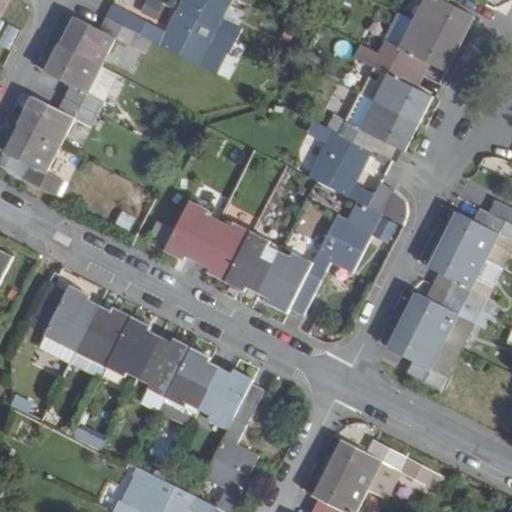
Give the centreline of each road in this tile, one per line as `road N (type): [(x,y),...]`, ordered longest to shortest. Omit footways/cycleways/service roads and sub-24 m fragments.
road 1 (residential): [(343,379),(0,210)]
road 2 (residential): [(493,72),(343,379)]
road 3 (residential): [(511,467),(343,379)]
road 4 (residential): [(274,511),(343,379)]
road 5 (residential): [(53,0),(0,109)]
